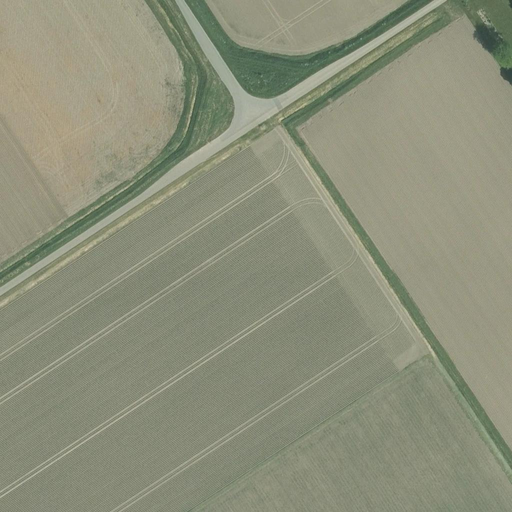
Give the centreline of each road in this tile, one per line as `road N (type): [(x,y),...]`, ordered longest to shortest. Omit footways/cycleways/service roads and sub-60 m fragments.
road 1 (unclassified): [(0,290),(254,119)]
road 2 (unclassified): [(254,119),(436,0)]
road 3 (unclassified): [(254,119),(175,0)]
